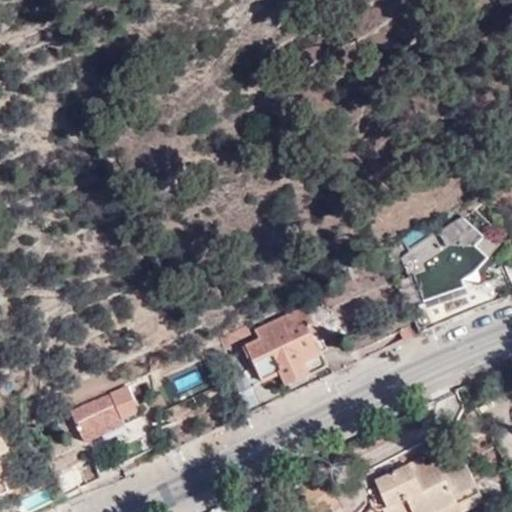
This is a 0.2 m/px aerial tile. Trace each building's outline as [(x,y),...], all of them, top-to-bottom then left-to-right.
[(464,220),(482,235),(491,225),(472,210),(464,220)] [(464,220),(462,218),(449,234),(452,237),(460,243),(439,251),(423,256),(427,267),(415,271),(422,291),(424,290),(427,298),(464,285),(460,276),(474,271),(485,257),(473,247),(482,235),(464,220)] [(460,243),(452,237),(447,242),(438,246),(439,251),(460,243)] [(406,332),(419,325),(408,304),(394,310),(406,332)] [(282,375),(322,355),(307,325),(313,322),(305,305),(256,329),(259,336),(243,344),(253,366),(257,364),(264,383),(282,375)] [(246,320),(219,334),(224,343),(250,329),(246,320)] [(411,342),(424,336),(419,325),(406,332),(411,342)] [(328,369),(322,355),(282,375),(289,389),(328,369)] [(128,387),(72,413),(87,444),(125,427),(122,418),(139,411),(128,387)] [(0,487),(0,488),(0,487),(0,479),(10,475),(1,456),(11,451),(0,427),(0,487)] [(415,473),(411,464),(378,480),(390,507),(386,509),(387,511),(462,511),(485,501),(460,451),(427,467),(415,473)] [(423,458),(411,464),(415,473),(427,467),(423,458)] [(64,510),(87,499),(75,473),(53,486),(64,510)] [(304,492),(316,511),(333,511),(342,507),(323,478),(303,491),(304,492)] [(300,492),(311,511),(316,511),(304,492),(303,491),(300,492)] [(214,511),(251,511),(247,501),(214,511)]
